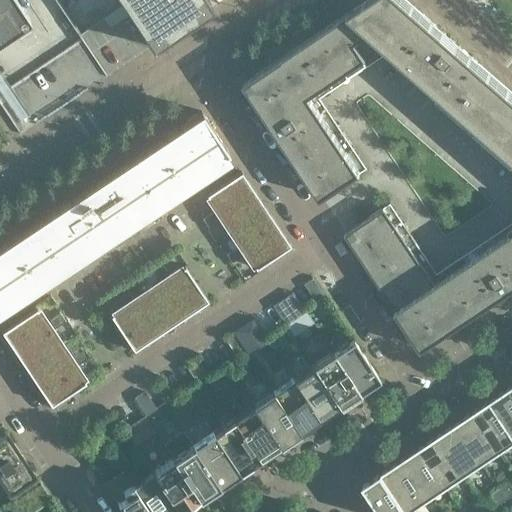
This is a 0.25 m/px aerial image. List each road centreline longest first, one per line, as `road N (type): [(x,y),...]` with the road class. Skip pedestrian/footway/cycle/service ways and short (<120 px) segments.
road 1 (residential): [(323,246),(41,436)]
road 2 (residential): [(0,184),(194,52)]
road 3 (residential): [(323,246),(194,52)]
road 4 (residential): [(421,394),(323,246)]
road 5 (residential): [(319,464),(421,394)]
